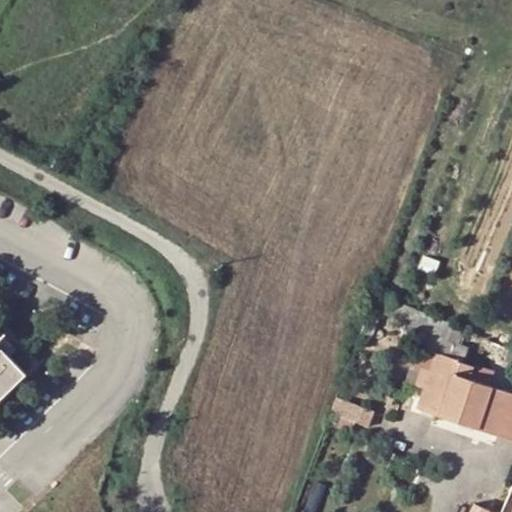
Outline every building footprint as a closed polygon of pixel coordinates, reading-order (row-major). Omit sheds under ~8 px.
[(368,307),(436,336),(443,320),(374,290),(368,307)] [(415,407),(511,440),(511,393),(485,384),(490,371),(465,362),(469,350),(440,340),(429,371),(422,389),(415,407)] [(6,350),(0,343),(0,405),(26,381),(1,355),(6,350)] [(500,356),(511,361),(511,350),(504,346),(500,356)] [(402,381),(422,389),(429,371),(409,364),(402,381)] [(334,397),(327,414),(353,423),(360,406),(334,397)] [(491,511),(470,501),(465,511),(491,511)]
